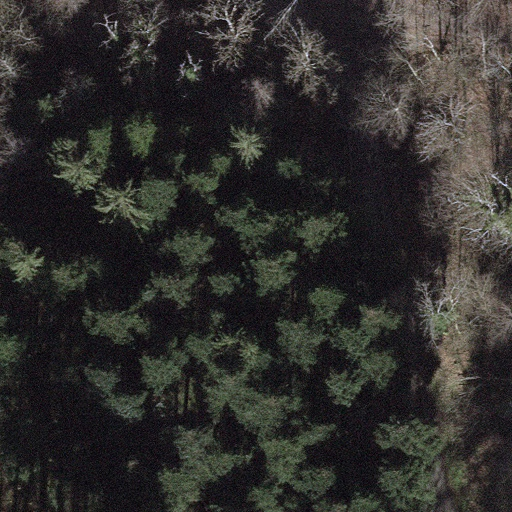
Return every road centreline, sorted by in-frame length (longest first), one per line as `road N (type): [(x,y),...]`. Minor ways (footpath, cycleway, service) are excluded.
road 1 (track): [(443,511),(364,145),(321,13),(295,0)]
road 2 (track): [(511,46),(321,13)]
